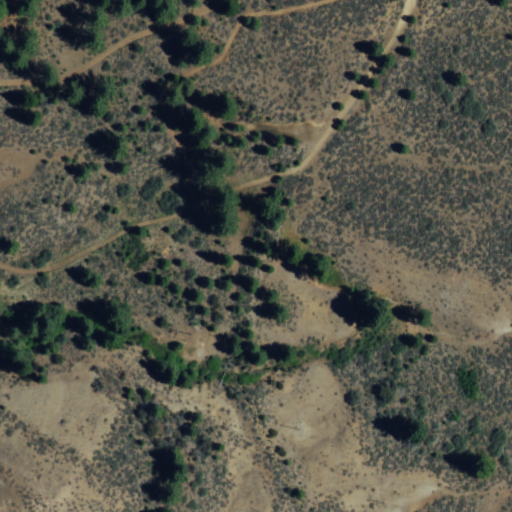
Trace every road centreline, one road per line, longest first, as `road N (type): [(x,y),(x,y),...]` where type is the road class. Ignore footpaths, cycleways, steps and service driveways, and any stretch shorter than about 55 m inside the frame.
road 1 (track): [(0,265),(47,267),(131,224),(295,167),(385,47),(406,0)]
road 2 (track): [(217,0),(68,72),(40,82),(0,81)]
